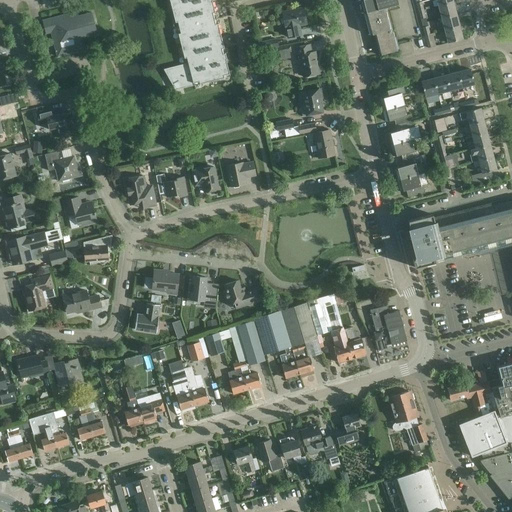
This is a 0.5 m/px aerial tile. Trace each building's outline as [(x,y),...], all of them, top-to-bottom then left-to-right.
[(212,1),(214,0),(169,0),(186,64),(163,69),(175,90),(224,78),(223,75),(229,74),(212,1)] [(397,51),(392,29),(390,29),(384,8),(398,4),(396,0),(359,0),(358,1),(361,14),(366,13),(371,34),(368,35),(375,34),(380,54),(378,55),(378,56),(397,51)] [(421,2),(426,1),(425,0),(415,0),(418,11),(423,10),(421,2)] [(438,6),(441,18),(456,14),(453,2),(438,6)] [(288,37),(301,35),(299,25),(306,24),(303,8),(285,12),(288,24),(285,25),(286,28),(288,37)] [(51,32),(57,57),(82,50),(80,39),(97,35),(97,32),(92,12),(78,16),(77,12),(47,19),(49,26),(44,27),(45,34),(51,32)] [(445,30),(460,26),(456,14),(441,18),(445,30)] [(448,43),(463,39),(460,26),(445,30),(448,43)] [(425,36),(428,48),(435,46),(432,33),(430,34),(425,36)] [(260,42),(262,50),(278,47),(276,39),(260,42)] [(277,48),(278,54),(291,52),(290,45),(277,48)] [(302,77),(309,76),(319,74),(315,52),(311,53),(309,45),(294,48),(295,55),(298,55),(302,77)] [(458,72),(462,87),(474,84),(470,69),(458,72)] [(446,75),(449,90),(462,87),(458,72),(446,75)] [(449,90),(446,75),(433,79),(437,94),(449,90)] [(433,79),(421,82),(425,97),(437,94),(433,79)] [(386,110),(404,105),(402,94),(405,93),(403,86),(387,91),(388,97),(379,99),(379,100),(383,99),(386,110)] [(298,93),(302,116),(322,112),(320,98),(322,98),(320,89),(298,93)] [(266,93),(264,96),(265,100),(268,101),(271,101),(273,98),(272,94),(269,92),(266,93)] [(14,94),(0,96),(0,97),(1,103),(15,101),(14,94)] [(457,102),(452,103),(455,111),(467,108),(466,102),(457,105),(457,102)] [(394,119),(396,126),(413,121),(411,114),(407,115),(404,105),(386,110),(388,120),(385,121),(385,122),(394,119)] [(468,124),(484,120),(481,108),(459,113),(461,121),(467,119),(468,124)] [(57,127),(58,133),(67,131),(63,113),(52,116),(50,110),(36,114),(39,124),(47,122),(49,129),(57,127)] [(434,134),(450,129),(449,127),(446,128),(444,118),(431,121),(434,134)] [(276,123),(277,131),(294,128),(292,119),(276,123)] [(484,120),(468,124),(472,136),(487,132),(484,120)] [(415,127),(413,121),(396,126),(397,130),(396,131),(386,134),(386,135),(390,134),(393,144),(411,139),(409,129),(415,127)] [(300,134),(315,131),(314,123),(298,126),(300,134)] [(313,134),(318,158),(335,155),(330,130),(313,134)] [(490,144),(487,132),(472,136),(473,141),(467,142),(469,150),(475,148),(490,144)] [(435,137),(437,145),(443,144),(441,136),(435,137)] [(420,156),(418,149),(414,150),(411,139),(393,144),(395,155),(392,156),(392,157),(401,154),(403,160),(420,156)] [(34,141),(33,153),(42,154),(42,142),(34,141)] [(15,148),(17,154),(23,152),(26,160),(33,158),(30,144),(15,148)] [(440,157),(447,156),(443,144),(437,145),(440,157)] [(472,162),(473,162),(493,157),(490,144),(475,148),(469,150),(472,162)] [(209,151),(210,158),(218,156),(217,149),(209,151)] [(74,156),(61,159),(59,151),(53,152),(44,155),(48,171),(55,169),(58,181),(61,180),(62,183),(63,183),(70,181),(69,179),(81,176),(79,166),(76,167),(74,156)] [(0,156),(0,179),(15,176),(10,154),(0,156)] [(418,174),(416,164),(421,162),(420,156),(403,160),(404,166),(393,169),(393,170),(396,169),(399,180),(418,174)] [(440,157),(444,170),(450,169),(454,167),(453,159),(448,160),(447,156),(440,157)] [(481,173),(471,176),(473,184),(493,179),(491,171),(497,169),(493,157),(473,162),(475,167),(479,166),(481,173)] [(227,166),(231,187),(246,184),(245,177),(255,175),(253,162),(242,164),(242,163),(227,166)] [(214,167),(192,171),(195,185),(203,184),(204,192),(218,189),(214,167)] [(444,170),(446,178),(452,177),(450,169),(444,170)] [(164,172),(155,173),(159,195),(166,193),(164,183),(166,182),(164,172)] [(424,174),(419,175),(418,174),(399,180),(402,190),(399,191),(399,192),(406,190),(408,197),(417,195),(425,193),(423,185),(427,184),(424,174)] [(142,176),(124,180),(125,189),(127,188),(130,205),(139,203),(140,206),(145,205),(145,207),(155,205),(152,188),(144,189),(142,176)] [(187,195),(183,177),(176,178),(177,180),(166,182),(164,183),(166,193),(167,197),(180,195),(180,197),(187,195)] [(8,228),(10,228),(11,232),(25,228),(24,224),(35,221),(32,208),(24,210),(20,195),(5,199),(7,206),(3,207),(8,228)] [(81,226),(87,225),(97,222),(95,215),(95,214),(95,212),(94,212),(94,210),(91,211),(89,202),(78,205),(76,198),(63,201),(66,213),(74,211),(77,225),(81,224),(81,226)] [(511,199),(504,201),(433,219),(432,214),(408,221),(410,231),(407,232),(410,243),(408,244),(414,267),(511,241),(511,199)] [(26,236),(6,241),(12,265),(32,260),(29,250),(47,245),(46,244),(63,239),(60,228),(44,233),(44,232),(26,237),(26,236)] [(83,242),(84,262),(89,262),(90,265),(108,260),(110,251),(108,250),(107,236),(97,239),(83,242)] [(64,251),(49,255),(52,266),(67,262),(64,251)] [(362,265),(352,268),(353,273),(354,273),(361,271),(365,270),(365,269),(364,267),(364,265),(362,265)] [(145,277),(144,288),(152,289),(162,290),(167,291),(166,294),(176,295),(178,284),(179,275),(164,273),(165,271),(154,270),(153,278),(145,277)] [(33,286),(24,289),(29,311),(45,307),(43,300),(41,291),(47,289),(53,288),(54,287),(52,281),(51,275),(44,277),(31,280),(33,286)] [(204,302),(204,301),(216,302),(218,286),(210,285),(210,287),(206,286),(207,278),(192,276),(189,300),(204,302)] [(234,303),(236,309),(261,300),(257,288),(245,292),(244,288),(241,289),(238,281),(224,285),(226,290),(223,291),(227,305),(234,303)] [(67,313),(82,309),(83,312),(101,307),(98,295),(88,298),(86,291),(63,297),(67,313)] [(333,294),(336,304),(345,301),(342,291),(333,294)] [(307,303),(317,335),(328,332),(318,299),(307,303)] [(156,333),(158,317),(157,317),(159,305),(147,303),(145,315),(137,314),(134,330),(156,333)] [(305,376),(314,374),(312,370),(313,370),(309,357),(308,357),(303,342),(317,338),(307,303),(281,311),(280,310),(299,374),(304,373),(305,376)] [(407,340),(399,310),(389,313),(387,305),(370,310),(375,332),(373,332),(378,351),(388,349),(387,346),(407,340)] [(285,378),(299,374),(280,310),(272,313),(254,319),(265,354),(285,348),(286,353),(280,355),(283,365),(281,365),(285,378)] [(216,319),(206,321),(208,330),(218,328),(216,319)] [(361,339),(360,339),(359,332),(355,331),(353,332),(352,327),(350,328),(348,319),(341,320),(343,328),(344,330),(352,358),(366,354),(361,339)] [(180,320),(172,323),(177,339),(185,336),(180,320)] [(238,327),(229,329),(232,337),(233,341),(239,362),(247,390),(261,386),(258,376),(257,372),(250,374),(248,369),(251,368),(249,364),(264,360),(253,321),(237,325),(238,327)] [(333,347),(338,363),(352,358),(344,330),(343,328),(330,332),(334,347),(333,347)] [(224,352),(222,344),(221,340),(232,337),(229,329),(205,336),(211,356),(224,352)] [(198,338),(186,341),(188,346),(192,361),(204,358),(199,342),(198,338)] [(327,346),(320,348),(322,354),(329,352),(327,346)] [(157,362),(165,359),(162,350),(154,353),(157,362)] [(146,372),(155,369),(151,353),(141,356),(146,372)] [(49,374),(48,371),(46,360),(40,362),(38,355),(17,361),(21,378),(42,373),(43,375),(49,374)] [(82,381),(77,358),(64,362),(63,361),(54,363),(52,355),(45,357),(46,360),(48,371),(54,369),(58,386),(72,382),(73,383),(82,381)] [(229,381),(230,384),(233,394),(247,390),(239,362),(232,364),(236,378),(229,381)] [(500,417),(511,414),(511,362),(497,366),(500,380),(494,382),(494,380),(488,381),(491,392),(492,392),(498,410),(500,417)] [(184,369),(184,370),(194,406),(195,405),(209,401),(206,392),(205,388),(204,385),(197,387),(191,367),(184,369)] [(194,406),(184,370),(184,369),(171,373),(174,382),(180,380),(182,385),(181,386),(184,394),(177,396),(181,410),(194,406)] [(0,395),(3,405),(16,402),(12,386),(6,388),(3,376),(0,376),(0,395)] [(477,417),(498,410),(492,392),(491,392),(488,381),(467,386),(466,384),(447,388),(450,400),(466,396),(466,398),(472,397),(477,417)] [(131,386),(125,388),(130,402),(127,403),(129,411),(124,412),(128,425),(142,421),(138,408),(136,401),(134,394),(131,386)] [(410,391),(408,391),(389,397),(396,423),(395,423),(393,425),(392,427),(393,429),(395,431),(398,431),(402,429),(403,428),(403,426),(407,425),(406,421),(418,417),(410,391)] [(152,404),(138,408),(142,421),(156,417),(155,414),(165,411),(161,399),(152,402),(152,404)] [(83,404),(83,405),(86,416),(93,436),(105,432),(102,421),(96,423),(93,412),(91,413),(90,409),(95,408),(93,401),(83,404)] [(83,427),(77,429),(80,440),(93,436),(86,416),(83,405),(83,404),(73,407),(74,411),(79,410),(80,411),(81,416),(79,416),(83,427)] [(47,414),(57,447),(69,443),(66,433),(60,434),(57,424),(55,425),(54,421),(67,417),(64,409),(47,414)] [(477,417),(459,424),(459,425),(471,456),(480,452),(482,457),(503,452),(504,454),(506,453),(504,445),(506,444),(509,443),(500,417),(499,413),(498,410),(477,417)] [(44,428),(47,438),(41,440),(44,451),(57,447),(47,414),(36,418),(36,417),(29,419),(34,435),(41,433),(40,430),(44,428)] [(335,432),(340,446),(360,440),(356,426),(360,425),(357,414),(342,418),(346,429),(335,432)] [(511,414),(500,417),(509,443),(510,443),(511,442),(511,414)] [(18,431),(23,429),(21,423),(11,426),(20,458),(33,454),(30,444),(24,445),(20,435),(19,435),(18,431)] [(406,429),(412,445),(428,440),(422,424),(406,429)] [(11,426),(6,428),(9,438),(7,439),(10,450),(5,451),(8,461),(20,458),(11,426)] [(309,428),(301,431),(304,440),(305,444),(305,446),(307,452),(308,453),(309,454),(312,455),(318,453),(320,451),(324,451),(327,460),(329,459),(331,467),(340,464),(338,456),(336,449),(335,447),(332,438),(324,440),(323,438),(321,438),(318,428),(310,430),(309,428)] [(301,458),(299,453),(300,453),(296,440),(290,442),(289,437),(279,440),(285,458),(292,456),(294,460),(301,464),(305,476),(311,474),(305,456),(301,458)] [(275,455),(270,442),(267,443),(266,441),(257,444),(260,453),(262,461),(268,459),(272,471),(284,468),(283,463),(280,454),(275,455)] [(504,454),(481,460),(479,461),(511,501),(511,442),(510,443),(511,451),(506,453),(504,454)] [(256,458),(252,459),(248,447),(234,451),(238,464),(244,462),(247,472),(255,470),(259,469),(256,458)] [(200,462),(184,466),(188,479),(204,474),(208,472),(207,467),(202,469),(200,462)] [(443,511),(443,508),(438,510),(434,497),(437,496),(437,495),(434,496),(430,482),(432,482),(432,481),(431,481),(426,468),(429,467),(428,466),(428,467),(385,482),(395,511),(443,511)] [(188,479),(192,491),(208,486),(204,474),(188,479)] [(132,482),(135,494),(151,489),(148,477),(132,482)] [(208,486),(192,491),(195,503),(211,498),(208,486)] [(118,499),(124,498),(120,487),(115,488),(118,499)] [(139,506),(155,502),(151,489),(135,494),(139,506)] [(252,489),(238,493),(241,501),(254,497),(252,489)] [(102,511),(109,511),(107,502),(105,503),(101,492),(87,496),(91,508),(100,505),(102,511)] [(122,511),(127,510),(124,498),(118,499),(122,511)] [(195,503),(197,511),(209,511),(215,510),(211,498),(195,503)] [(57,509),(58,511),(86,511),(84,504),(79,505),(77,499),(71,501),(71,503),(60,506),(60,508),(57,509)] [(139,506),(140,511),(158,511),(155,502),(139,506)]
